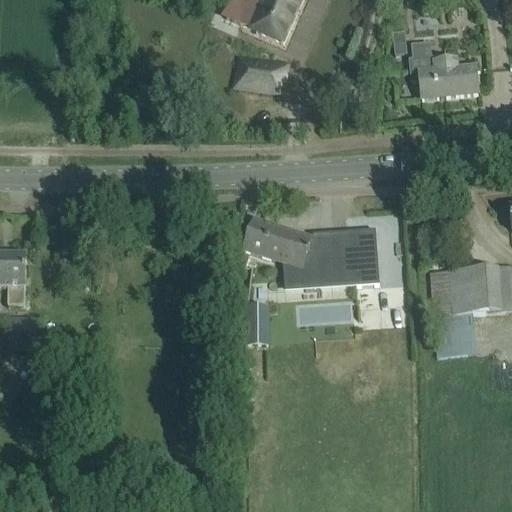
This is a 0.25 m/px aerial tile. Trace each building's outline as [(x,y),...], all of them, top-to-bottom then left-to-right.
[(233,0),(224,21),(240,28),(283,47),(303,0),(233,0)] [(237,61),(233,91),(278,97),(280,85),(284,86),(287,68),(237,61)] [(475,70),(457,72),(456,63),(434,66),(434,61),(409,64),(411,85),(419,84),(421,104),(478,98),(475,70)] [(251,273),(256,258),(301,273),(302,288),(355,284),(356,290),(379,289),(375,238),(373,238),(352,240),(353,258),(321,260),(319,244),(313,244),(313,246),(310,246),(311,242),(254,224),(244,254),(239,269),(247,272),(251,273)] [(0,258),(0,289),(8,290),(7,309),(24,310),(25,259),(0,258)] [(511,271),(430,277),(433,321),(436,363),(476,359),(472,319),(511,315),(511,271)] [(244,309),(243,350),(269,349),(268,311),(244,309)] [(39,323),(30,323),(10,322),(9,354),(38,355),(39,323)]
